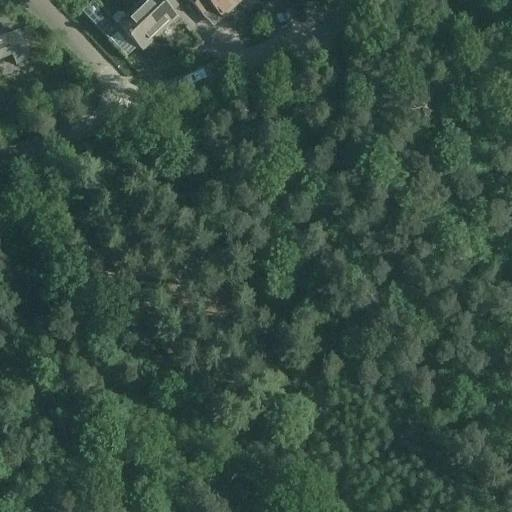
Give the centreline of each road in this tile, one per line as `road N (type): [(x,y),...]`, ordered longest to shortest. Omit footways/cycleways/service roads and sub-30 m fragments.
road 1 (residential): [(130,112),(365,0)]
road 2 (track): [(301,36),(353,93),(377,100),(462,91),(511,117)]
road 3 (residential): [(130,112),(33,0)]
road 4 (residential): [(0,164),(130,112)]
